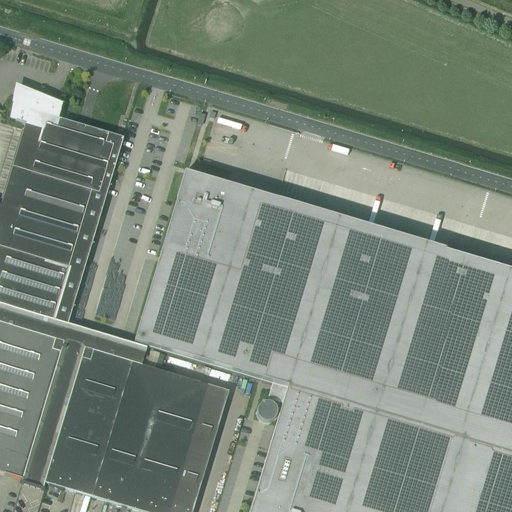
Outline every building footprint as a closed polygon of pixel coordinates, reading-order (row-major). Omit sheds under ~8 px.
[(106,198),(123,140),(58,121),(60,113),(62,106),(63,107),(63,106),(34,94),(33,95),(34,95),(33,96),(30,95),(26,95),(23,96),(19,98),(16,101),(14,104),(13,107),(12,107),(12,106),(11,106),(7,123),(8,123),(9,122),(24,127),(11,170),(106,198)] [(0,249),(83,275),(106,198),(11,170),(0,208),(0,207),(0,249)] [(175,207),(134,344),(272,385),(267,401),(282,405),(257,489),(256,489),(249,511),(511,511),(511,272),(229,188),(229,187),(184,174),(174,207),(175,207)] [(83,275),(0,249),(0,306),(67,326),(83,275)] [(0,306),(0,325),(54,342),(51,352),(59,354),(21,481),(21,483),(19,483),(19,484),(22,485),(13,511),(35,511),(41,490),(44,491),(44,490),(43,490),(44,485),(81,361),(89,363),(93,353),(132,365),(140,368),(146,350),(67,326),(0,306)] [(54,342),(0,325),(0,472),(4,474),(3,476),(21,481),(59,354),(51,352),(54,342)] [(44,485),(92,499),(132,365),(93,353),(89,363),(81,361),(44,485)] [(192,511),(228,394),(207,387),(140,368),(132,365),(92,499),(96,500),(134,511),(192,511)]
